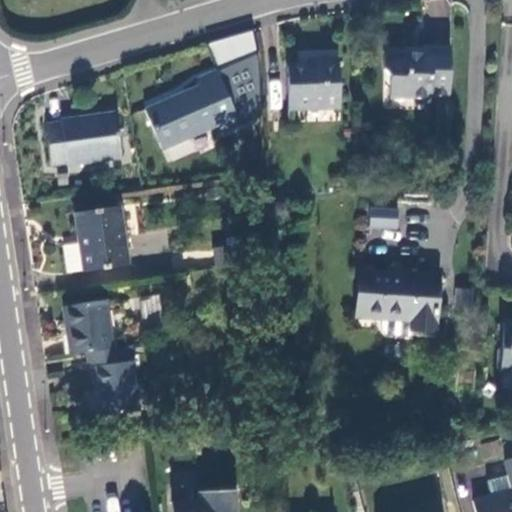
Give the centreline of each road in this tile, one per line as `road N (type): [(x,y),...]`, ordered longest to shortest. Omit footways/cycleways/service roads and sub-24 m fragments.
road 1 (residential): [(0,81),(305,0)]
road 2 (residential): [(0,290),(33,511)]
